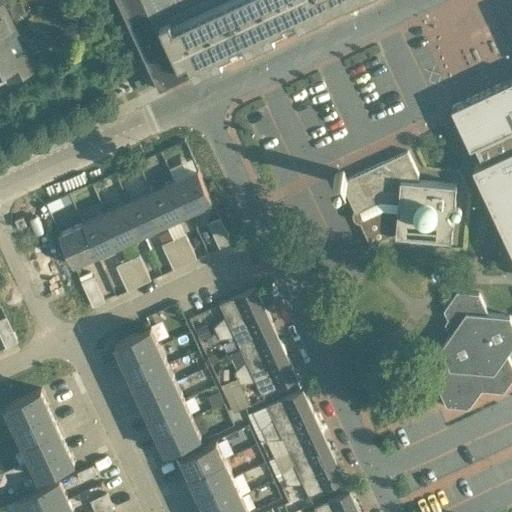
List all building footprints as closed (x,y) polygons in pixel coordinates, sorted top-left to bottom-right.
[(34,67),(27,50),(26,47),(14,53),(7,37),(18,32),(3,0),(0,0),(0,70),(3,69),(8,79),(34,67)] [(24,9),(19,0),(15,0),(7,4),(12,15),(24,9)] [(119,0),(160,87),(162,86),(156,73),(172,65),(173,65),(183,60),(189,73),(345,1),(346,0),(119,0)] [(77,8),(76,12),(79,19),(91,14),(86,4),(77,8)] [(511,243),(511,76),(453,104),(458,117),(471,144),(476,142),(484,158),(474,163),(511,243)] [(462,209),(461,208),(459,206),(456,206),(454,203),(456,202),(457,197),(456,197),(457,182),(419,179),(419,172),(408,149),(347,177),(344,169),(335,174),(339,183),(342,181),(371,242),(397,230),(396,233),(452,238),(454,222),(455,223),(455,218),(453,217),(455,214),(458,215),(461,212),(462,211),(462,209)] [(199,167),(176,178),(190,209),(213,199),(199,167)] [(176,178),(152,189),(167,220),(190,209),(176,178)] [(144,231),(167,220),(152,189),(129,199),(144,231)] [(69,191),(61,195),(65,203),(72,200),(69,191)] [(121,242),(144,231),(129,199),(106,210),(121,242)] [(98,252),(121,242),(106,210),(83,221),(98,252)] [(221,215),(220,215),(209,221),(220,245),(232,240),(221,215)] [(98,252),(83,221),(60,231),(75,263),(98,252)] [(186,231),(175,236),(186,261),(197,256),(186,231)] [(174,267),(186,261),(175,236),(163,242),(174,267)] [(140,252),(128,258),(140,283),(151,277),(140,252)] [(129,288),(140,283),(128,258),(117,263),(129,288)] [(95,272),(106,295),(116,290),(105,268),(95,272)] [(82,279),(94,304),(106,299),(94,274),(82,279)] [(215,324),(217,330),(267,307),(257,284),(220,301),(226,314),(215,324)] [(431,384),(438,385),(447,404),(470,406),(482,388),(495,390),(500,382),(509,383),(511,379),(511,360),(508,352),(511,345),(511,315),(511,313),(489,311),(480,291),(457,289),(444,308),(453,328),(441,345),(434,345),(422,364),(431,384)] [(241,347),(278,330),(267,307),(217,330),(220,336),(236,335),(241,347)] [(17,340),(5,315),(0,317),(0,333),(5,345),(17,340)] [(206,323),(197,328),(201,336),(210,332),(206,323)] [(116,341),(125,359),(160,342),(152,324),(116,341)] [(236,369),(238,375),(288,352),(278,330),(241,347),(230,352),(237,367),(236,369)] [(217,331),(206,336),(210,343),(220,338),(217,331)] [(125,359),(133,377),(168,360),(180,355),(173,339),(161,345),(160,342),(125,359)] [(299,375),(288,352),(238,375),(241,381),(257,379),(262,392),(299,375)] [(133,377),(141,395),(177,378),(168,360),(133,377)] [(141,395),(150,413),(185,397),(177,378),(141,395)] [(15,421),(50,404),(42,386),(7,403),(15,421)] [(262,426),(265,432),(314,409),(304,386),(267,403),(273,415),(262,426)] [(150,413),(158,431),(193,415),(185,397),(150,413)] [(24,439),(59,422),(50,404),(15,421),(24,439)] [(265,432),(268,438),(283,436),(288,448),(325,431),(314,409),(265,432)] [(202,433),(193,415),(158,431),(167,449),(202,433)] [(24,439),(32,457),(67,441),(59,422),(24,439)] [(283,471),(286,477),(335,454),(325,431),(288,448),(294,460),(283,471)] [(182,453),(190,472),(225,455),(217,437),(182,453)] [(67,441),(32,457),(41,475),(76,459),(67,441)] [(335,454),(286,477),(288,483),(304,481),(310,493),(346,477),(335,454)] [(225,455),(190,472),(199,490),(234,474),(225,455)] [(98,471),(94,463),(78,470),(82,478),(98,471)] [(242,492),(234,474),(199,490),(207,508),(242,492)] [(33,511),(68,496),(60,478),(22,495),(29,511),(33,511)] [(357,511),(361,510),(351,488),(315,504),(318,511),(357,511)] [(91,498),(95,506),(111,499),(107,491),(91,498)] [(242,492),(207,508),(208,511),(246,511),(251,510),(242,492)] [(75,511),(68,496),(33,511),(75,511)] [(102,511),(114,507),(111,499),(95,506),(97,511),(102,511)]
